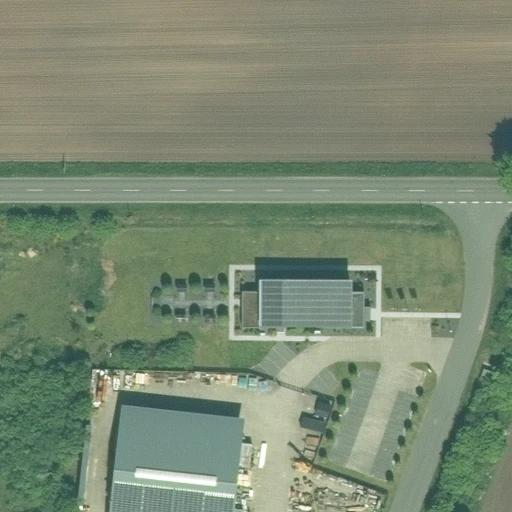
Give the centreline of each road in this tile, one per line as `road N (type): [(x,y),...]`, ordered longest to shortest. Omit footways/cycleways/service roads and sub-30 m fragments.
road 1 (tertiary): [(477,192),(0,191)]
road 2 (residential): [(407,511),(465,352),(475,305),(477,192)]
